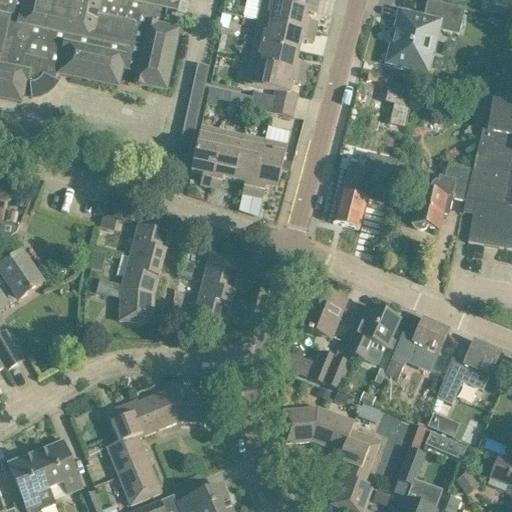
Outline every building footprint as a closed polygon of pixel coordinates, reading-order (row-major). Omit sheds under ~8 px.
[(0,0),(0,99),(22,105),(23,98),(31,99),(39,97),(45,94),(51,90),(55,83),(58,76),(119,89),(123,71),(138,74),(135,85),(167,92),(180,31),(162,27),(166,11),(176,13),(179,0),(0,0)] [(262,0),(258,22),(315,35),(317,24),(306,22),(308,12),(316,14),(318,0),(262,0)] [(509,7),(504,0),(488,0),(487,1),(496,15),(509,7)] [(465,11),(446,6),(427,2),(423,19),(400,14),(395,32),(387,37),(392,46),(388,64),(421,72),(428,45),(435,47),(439,32),(458,37),(465,11)] [(313,45),(315,35),(258,22),(253,43),(299,53),(301,43),(313,45)] [(296,64),(299,53),(253,43),(249,65),(306,77),(308,67),(296,64)] [(303,87),(306,77),(249,65),(244,87),(275,94),(273,104),(295,109),(297,97),(289,95),(292,85),(303,87)] [(185,177),(209,68),(197,66),(174,175),(185,177)] [(415,85),(369,74),(367,82),(413,93),(415,85)] [(508,81),(498,79),(493,78),(488,102),(505,105),(508,81)] [(209,89),(206,106),(215,108),(219,92),(210,90),(209,89)] [(250,110),(253,99),(231,94),(229,103),(229,105),(250,110)] [(488,102),(478,99),(464,97),(462,106),(477,108),(484,122),(488,102)] [(511,106),(505,105),(488,102),(484,122),(490,123),(489,133),(482,132),(473,172),(465,204),(463,216),(473,217),(468,245),(511,251),(511,106)] [(292,121),(295,109),(273,104),(270,116),(292,121)] [(210,189),(223,133),(201,128),(191,173),(202,176),(200,187),(210,189)] [(267,129),(265,140),(286,144),(289,133),(267,129)] [(234,182),(244,137),(223,133),(210,189),(220,192),(223,180),(234,182)] [(252,199),(265,142),(244,137),(234,182),(244,185),(242,196),(252,199)] [(265,142),(252,199),(263,201),(265,189),(276,192),(286,147),(265,142)] [(397,163),(367,156),(357,198),(341,194),(333,225),(359,232),(366,201),(374,203),(380,180),(392,183),(397,163)] [(465,204),(473,172),(449,167),(446,180),(439,179),(439,182),(438,182),(432,185),(431,190),(433,194),(436,195),(435,197),(418,193),(411,226),(439,232),(442,216),(448,218),(452,201),(465,204)] [(100,230),(113,234),(117,220),(104,216),(100,230)] [(130,258),(162,266),(170,235),(138,227),(130,258)] [(101,273),(106,257),(93,254),(89,270),(101,273)] [(202,285),(234,294),(241,269),(234,267),(236,262),(210,255),(202,285)] [(19,302),(26,297),(42,286),(21,256),(0,270),(0,312),(17,300),(19,302)] [(154,297),(162,266),(130,258),(121,292),(154,297)] [(184,263),(181,274),(192,277),(195,266),(184,263)] [(195,286),(180,282),(177,293),(192,297),(195,286)] [(105,290),(92,285),(87,299),(101,303),(105,290)] [(226,324),(234,294),(202,285),(194,316),(226,324)] [(153,319),(154,297),(121,292),(119,323),(145,325),(146,319),(153,319)] [(330,341),(338,323),(345,304),(316,292),(300,329),(308,332),(307,334),(312,336),(312,334),(330,341)] [(385,350),(390,340),(398,321),(369,308),(348,355),(363,362),(371,344),(385,350)] [(439,355),(448,333),(422,321),(414,339),(403,334),(399,343),(398,343),(383,376),(397,383),(407,359),(418,364),(420,359),(433,365),(438,354),(439,355)] [(22,363),(12,346),(5,334),(0,336),(0,359),(7,372),(22,363)] [(441,384),(437,394),(435,397),(448,403),(454,389),(470,396),(473,389),(483,393),(500,356),(473,344),(464,366),(452,361),(441,384)] [(324,386),(335,360),(321,354),(311,380),(324,386)] [(335,360),(324,386),(336,391),(347,365),(335,360)] [(437,394),(441,384),(433,381),(429,392),(437,394)] [(150,436),(179,424),(173,391),(138,405),(150,436)] [(173,391),(179,424),(206,425),(207,392),(173,391)] [(331,395),(321,391),(317,399),(328,404),(331,395)] [(376,399),(364,394),(360,404),(373,409),(376,399)] [(337,395),(334,404),(344,408),(348,399),(337,395)] [(150,436),(138,405),(137,403),(107,415),(119,444),(138,441),(150,436)] [(380,413),(363,407),(358,419),(376,426),(380,413)] [(285,446),(312,444),(317,410),(283,413),(285,446)] [(342,455),(351,433),(354,424),(317,410),(312,444),(342,455)] [(439,434),(445,420),(433,415),(427,429),(439,434)] [(367,480),(374,461),(380,443),(351,433),(342,455),(338,463),(356,469),(354,475),(367,480)] [(118,479),(149,466),(138,441),(119,444),(106,450),(118,479)] [(81,491),(69,463),(62,445),(35,456),(54,502),(69,496),(81,491)] [(398,482),(413,487),(424,457),(410,451),(398,482)] [(54,502),(35,456),(9,466),(24,505),(25,511),(44,511),(56,507),(54,502)] [(511,464),(497,459),(488,481),(490,481),(507,488),(511,490),(511,464)] [(130,508),(161,496),(149,466),(118,479),(130,508)] [(480,489),(469,474),(455,483),(466,499),(480,489)] [(331,507),(345,511),(363,511),(373,488),(342,477),(331,507)] [(505,494),(507,488),(490,481),(488,486),(505,494)] [(231,511),(221,488),(177,506),(179,511),(231,511)] [(375,503),(386,508),(390,498),(379,493),(375,503)] [(101,511),(95,494),(83,499),(87,511),(101,511)] [(451,498),(445,511),(456,511),(461,502),(451,498)] [(433,511),(405,501),(400,511),(433,511)]
